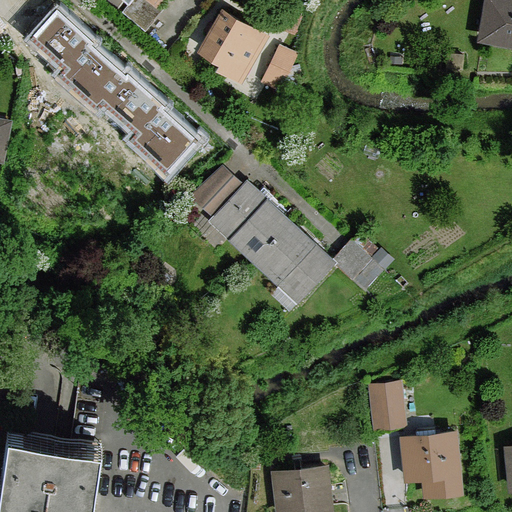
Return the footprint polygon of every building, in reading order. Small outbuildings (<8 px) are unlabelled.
[(127,0),(120,9),(145,30),(166,7),(158,0),(127,0)] [(511,0),(491,0),(485,38),(511,42),(511,0)] [(94,43),(58,10),(31,39),(65,69),(59,76),(99,112),(104,107),(135,135),(130,141),(169,175),(199,142),(163,109),(165,107),(129,74),(126,77),(92,46),(94,43)] [(223,10),(201,51),(245,75),(267,33),(223,10)] [(298,50),(283,42),(263,80),(278,87),(298,50)] [(9,123),(0,121),(0,160),(2,161),(9,123)] [(226,157),(197,189),(217,207),(246,174),(226,157)] [(248,178),(210,220),(298,302),(337,258),(248,178)] [(383,242),(378,249),(355,232),(337,257),(373,283),(396,251),(383,242)] [(407,424),(402,380),(372,384),(377,428),(392,426),(407,424)] [(458,431),(405,435),(408,478),(423,476),(425,495),(463,492),(458,431)] [(0,441),(0,511),(77,511),(85,452),(0,441)] [(292,511),(333,507),(329,464),(276,470),(280,511),(292,511)]
